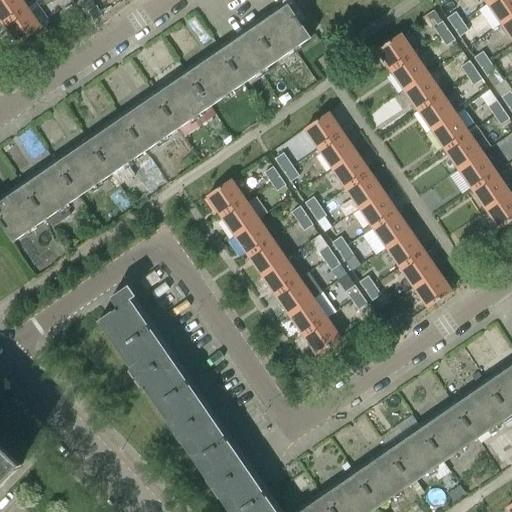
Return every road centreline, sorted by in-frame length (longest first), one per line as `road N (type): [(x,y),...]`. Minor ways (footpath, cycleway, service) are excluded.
road 1 (residential): [(5,359),(160,257),(293,438),(511,291)]
road 2 (tertiary): [(152,511),(5,359)]
road 3 (residential): [(0,123),(169,0)]
